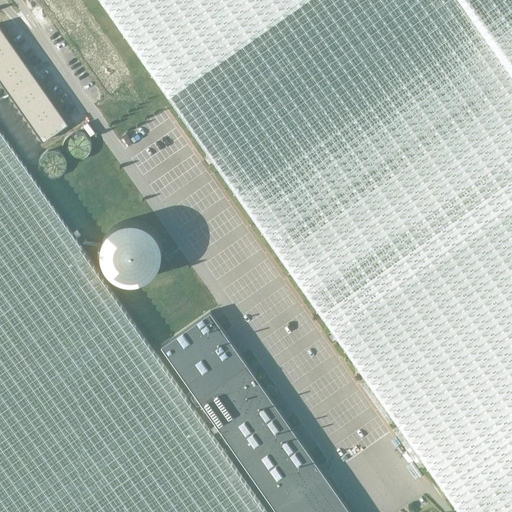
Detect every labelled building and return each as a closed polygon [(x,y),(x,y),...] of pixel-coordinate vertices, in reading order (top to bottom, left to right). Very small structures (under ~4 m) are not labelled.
[(39,0),(39,1),(106,100),(132,82),(75,0),(39,0)] [(511,511),(511,0),(102,0),(460,511),(511,511)] [(0,28),(0,81),(42,142),(67,124),(0,28)] [(265,511),(0,132),(0,511),(265,511)] [(134,220),(131,219),(129,220),(126,220),(123,220),(121,221),(118,222),(116,224),(114,225),(112,227),(110,228),(108,230),(106,233),(105,235),(103,237),(102,240),(102,242),(101,245),(101,248),(100,250),(101,253),(101,256),(102,258),(102,261),(103,263),(105,266),(106,268),(108,270),(110,272),(112,274),(114,276),(116,277),(118,278),(121,280),(123,280),(126,281),(129,281),(131,281),(134,281),(137,281),(139,280),(142,280),(145,279),(147,277),(149,276),(151,274),(153,272),(155,270),(157,268),(158,266),(160,264),(161,261),(161,258),(162,256),(162,253),(162,250),(162,248),(162,245),(161,242),(161,240),(160,237),(158,235),(157,233),(155,230),(153,228),(151,227),(149,225),(147,224),(145,222),(142,221),(139,220),(137,220),(134,220)] [(200,399),(220,440),(226,441),(241,427),(240,435),(244,439),(261,441),(262,436),(270,432),(268,447),(272,447),(273,439),(281,448),(285,446),(280,436),(274,438),(268,427),(270,425),(265,414),(257,418),(264,413),(253,401),(260,398),(260,392),(258,394),(251,380),(238,365),(207,381),(211,390),(209,391),(208,406),(201,399),(200,399)] [(262,452),(260,449),(254,453),(261,464),(275,456),(270,447),(262,452)] [(267,460),(262,465),(269,474),(279,467),(274,461),(270,464),(267,460)] [(346,511),(340,503),(329,503),(329,509),(324,509),(324,511),(346,511)]
